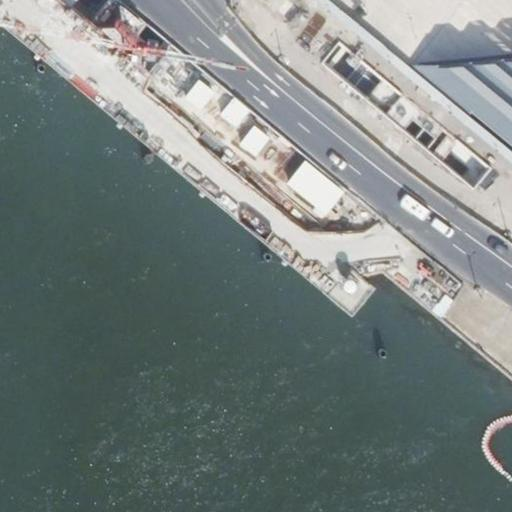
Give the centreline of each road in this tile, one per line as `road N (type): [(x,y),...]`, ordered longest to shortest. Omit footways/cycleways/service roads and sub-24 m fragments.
road 1 (primary): [(511,271),(260,74)]
road 2 (primary): [(161,0),(260,74)]
